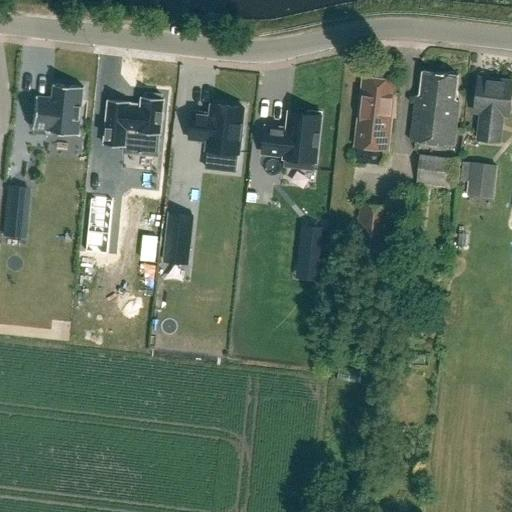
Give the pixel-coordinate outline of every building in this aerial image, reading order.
[(445,74),(445,73),(423,71),(422,77),(420,78),(422,88),(421,97),(416,96),(411,140),(454,146),(460,101),(455,101),(458,75),(454,75),(454,72),(445,74)] [(395,117),(397,94),(394,94),(395,81),(364,77),(357,129),(355,146),(387,149),(389,133),(391,116),(395,117)] [(511,83),(511,81),(480,78),(480,79),(476,112),(482,112),(479,139),(500,142),(503,115),(508,115),(511,83)] [(52,86),(51,98),(36,96),(35,96),(31,129),(33,129),(33,128),(47,130),(47,131),(46,132),(79,135),(80,134),(79,134),(84,89),(84,87),(51,84),(51,85),(52,86)] [(110,96),(105,142),(125,144),(127,125),(140,126),(140,129),(161,131),(164,95),(162,95),(162,92),(146,91),(146,94),(143,93),(142,104),(129,103),(130,98),(110,96)] [(206,114),(192,113),(189,139),(208,141),(207,150),(239,154),(244,107),(213,104),(211,115),(206,114)] [(285,156),(284,167),(315,171),(322,113),(309,111),(309,115),(290,113),(288,129),(267,127),(264,154),(285,156)] [(453,187),(457,160),(421,156),(418,182),(453,187)] [(495,187),(497,166),(472,163),(469,184),(495,187)] [(26,214),(28,189),(8,187),(6,212),(26,214)] [(114,199),(91,197),(85,252),(108,255),(114,199)] [(361,203),(356,245),(386,249),(391,206),(361,203)] [(245,208),(244,221),(253,221),(254,208),(245,208)] [(170,214),(165,261),(188,264),(193,216),(170,214)] [(305,240),(301,276),(321,278),(325,242),(305,240)]
